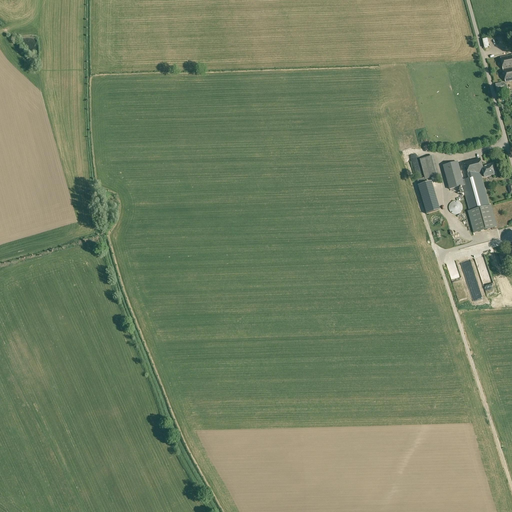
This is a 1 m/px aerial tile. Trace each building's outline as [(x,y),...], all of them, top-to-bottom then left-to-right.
[(511,55),(501,58),(506,82),(511,80),(511,55)] [(495,84),(497,92),(508,90),(506,84),(504,85),(503,83),(495,84)] [(426,158),(420,160),(426,179),(439,176),(434,156),(426,158)] [(485,177),(494,175),(492,165),(483,168),(480,159),(465,163),(470,179),(463,181),(458,162),(443,166),(450,189),(463,186),(470,211),(489,206),(480,173),(484,172),(485,177)] [(419,182),(427,212),(440,208),(432,179),(419,182)] [(449,208),(450,211),(451,212),(453,214),(457,214),(460,213),(462,210),(463,207),(462,205),(461,204),(460,203),(458,202),(456,201),(454,201),(452,202),(450,204),(449,206),(449,208)] [(470,211),(468,212),(474,233),(496,227),(490,206),(489,206),(470,211)] [(511,250),(499,254),(502,266),(511,262),(511,250)]
